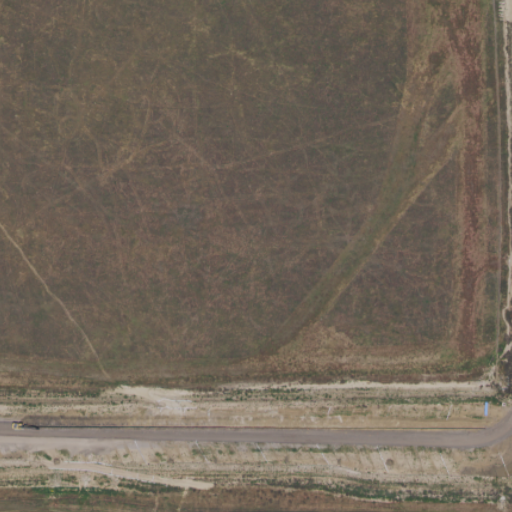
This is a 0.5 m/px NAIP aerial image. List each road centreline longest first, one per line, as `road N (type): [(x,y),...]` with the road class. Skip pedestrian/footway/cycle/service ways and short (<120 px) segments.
road 1 (track): [(0,372),(150,396),(471,388),(511,378)]
road 2 (track): [(511,414),(0,421)]
road 3 (track): [(0,447),(511,441)]
